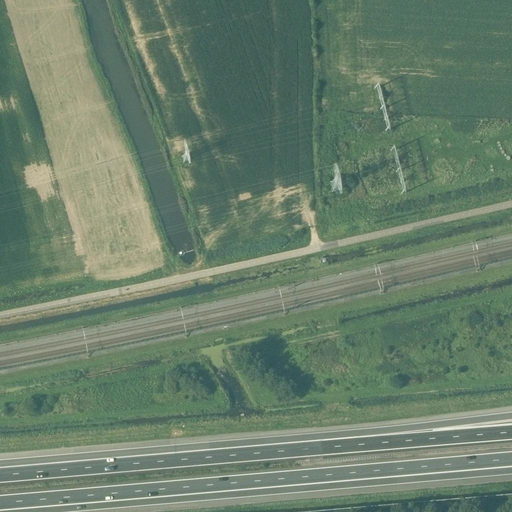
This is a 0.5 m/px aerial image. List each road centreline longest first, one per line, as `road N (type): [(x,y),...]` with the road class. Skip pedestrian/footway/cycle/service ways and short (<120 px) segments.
road 1 (motorway): [(0,503),(511,459)]
road 2 (motorway): [(363,444),(0,475)]
road 3 (motorway): [(511,419),(363,444)]
road 4 (motorway): [(511,433),(363,444)]
